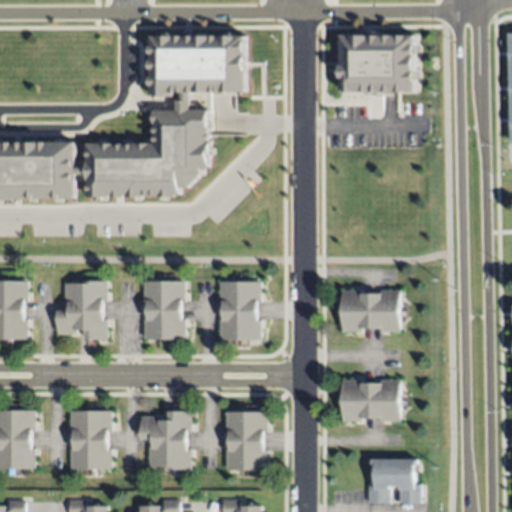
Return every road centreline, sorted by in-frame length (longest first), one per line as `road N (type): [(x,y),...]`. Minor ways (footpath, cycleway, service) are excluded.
road 1 (residential): [(306,511),(298,15),(289,0)]
road 2 (tertiary): [(489,511),(479,0)]
road 3 (tertiary): [(455,0),(463,511)]
road 4 (residential): [(0,15),(455,14),(479,0)]
road 5 (residential): [(0,375),(301,375)]
road 6 (residential): [(122,0),(120,99),(94,111),(0,110)]
